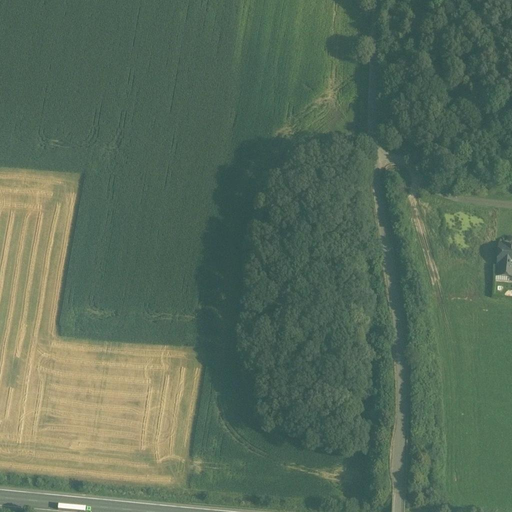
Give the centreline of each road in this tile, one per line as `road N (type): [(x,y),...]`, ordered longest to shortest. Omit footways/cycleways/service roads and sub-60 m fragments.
road 1 (unclassified): [(375,0),(374,132),(401,367),(398,511)]
road 2 (primary): [(149,511),(0,498)]
